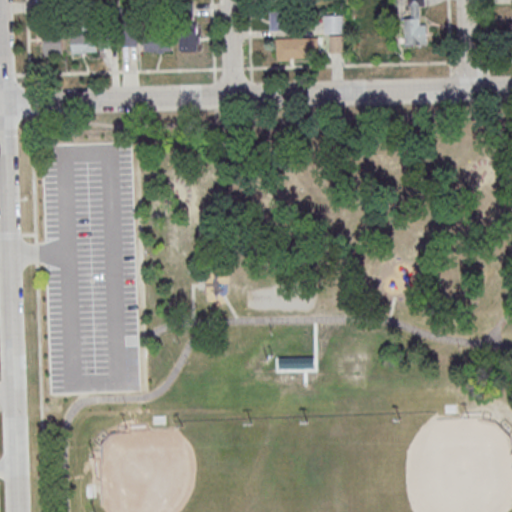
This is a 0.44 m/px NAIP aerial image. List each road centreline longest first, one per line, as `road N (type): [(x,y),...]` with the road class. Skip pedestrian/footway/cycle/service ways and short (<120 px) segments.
road 1 (residential): [(511,88),(3,102)]
road 2 (residential): [(18,511),(0,17)]
